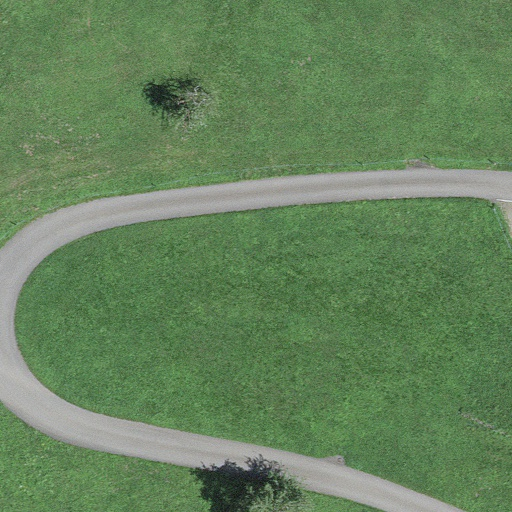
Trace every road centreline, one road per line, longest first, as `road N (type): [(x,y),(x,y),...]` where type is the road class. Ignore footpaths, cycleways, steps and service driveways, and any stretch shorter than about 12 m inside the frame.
road 1 (residential): [(511,188),(424,184),(97,213),(46,232),(13,259),(0,284)]
road 2 (residential): [(0,352),(8,380),(45,413),(107,438),(297,472),(420,511)]
